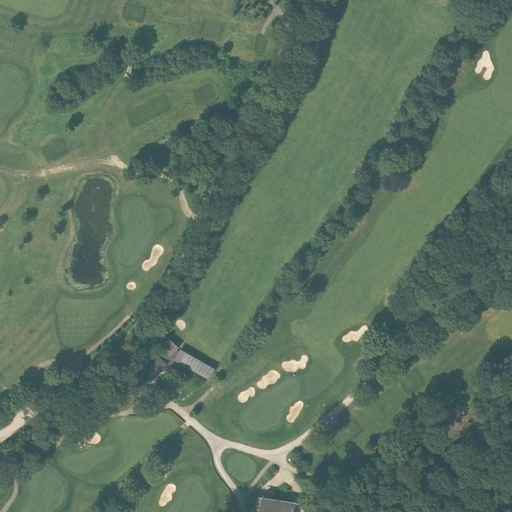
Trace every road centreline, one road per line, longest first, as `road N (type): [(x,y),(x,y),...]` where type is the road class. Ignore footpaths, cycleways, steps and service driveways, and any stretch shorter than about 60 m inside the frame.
road 1 (track): [(299,0),(276,65),(168,286),(100,362)]
road 2 (track): [(272,460),(379,373),(511,240)]
road 3 (track): [(272,460),(238,445),(220,448),(153,393),(108,381)]
road 4 (track): [(189,420),(86,511)]
road 5 (track): [(384,511),(272,460)]
